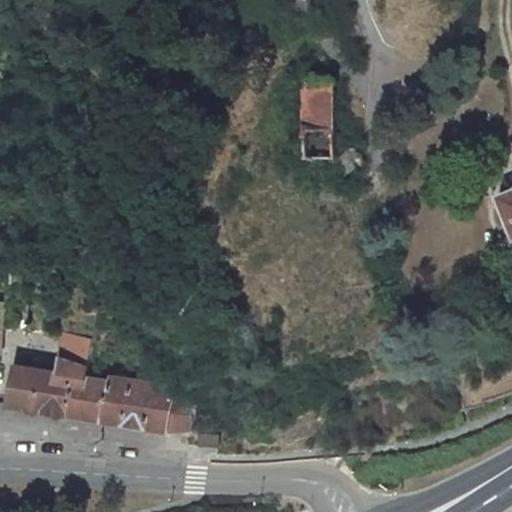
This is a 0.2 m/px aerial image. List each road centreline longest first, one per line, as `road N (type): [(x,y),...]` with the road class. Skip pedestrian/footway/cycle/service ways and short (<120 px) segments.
road 1 (residential): [(350,511),(315,482),(0,468)]
road 2 (primary): [(511,460),(400,511)]
